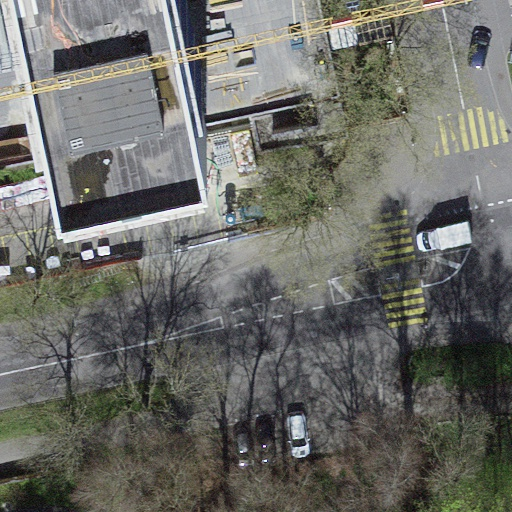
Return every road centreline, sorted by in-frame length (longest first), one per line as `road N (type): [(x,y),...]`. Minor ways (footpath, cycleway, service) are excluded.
road 1 (secondary): [(0,375),(495,253)]
road 2 (residential): [(495,253),(440,0)]
road 3 (track): [(511,396),(425,400),(375,354)]
